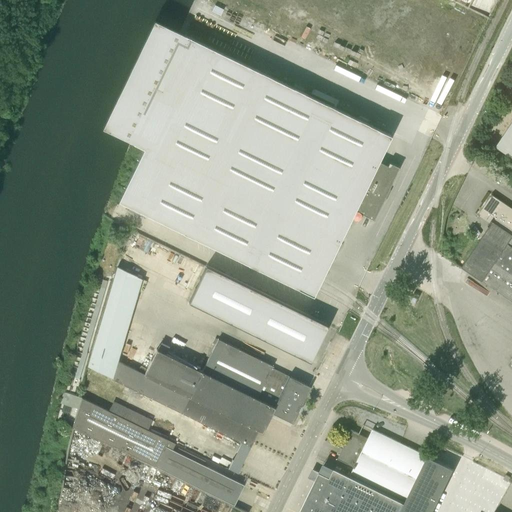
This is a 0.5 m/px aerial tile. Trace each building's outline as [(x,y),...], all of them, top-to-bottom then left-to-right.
[(102,127),(132,142),(185,34),(153,20),(102,127)] [(373,219),(387,191),(399,167),(389,162),(387,165),(377,161),(390,135),(192,38),(185,34),(132,142),(143,148),(118,200),(312,295),(316,287),(321,277),(355,207),(365,211),(363,214),(373,219)] [(511,122),(496,146),(511,156),(511,122)] [(491,214),(511,228),(511,208),(491,194),(477,215),(486,221),(491,214)] [(511,301),(511,228),(491,214),(486,221),(489,223),(487,226),(489,227),(461,267),(482,281),(511,301)] [(328,325),(206,265),(188,302),(310,361),(328,325)] [(249,446),(250,447),(258,431),(261,432),(271,412),(292,423),(310,386),(271,367),(272,366),(217,339),(202,371),(186,364),(156,349),(144,374),(117,360),(141,278),(117,266),(87,366),(112,378),(111,379),(245,444),(244,446),(248,448),(249,446)] [(64,390),(61,402),(76,406),(79,394),(64,390)] [(73,430),(155,470),(165,450),(167,446),(168,443),(82,401),(73,430)] [(405,501),(427,456),(373,429),(368,438),(351,430),(337,459),(354,467),(350,475),(405,501)] [(228,471),(238,476),(250,450),(240,445),(228,471)] [(175,455),(202,468),(205,462),(178,449),(175,455)] [(165,450),(155,470),(234,508),(244,489),(202,468),(175,455),(165,450)] [(399,511),(432,511),(454,469),(427,456),(405,501),(399,511)] [(399,511),(405,501),(350,475),(323,462),(317,475),(323,478),(318,489),(312,486),(305,499),(306,499),(300,511),(399,511)]
